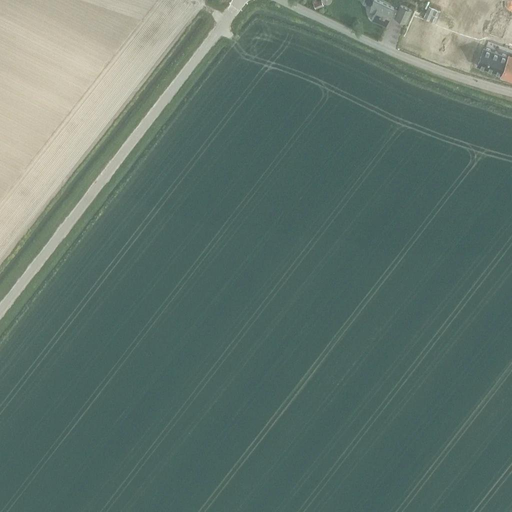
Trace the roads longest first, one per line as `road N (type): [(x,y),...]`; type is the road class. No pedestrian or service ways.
road 1 (unclassified): [(0,313),(241,0)]
road 2 (unclassified): [(511,92),(384,49),(280,0)]
